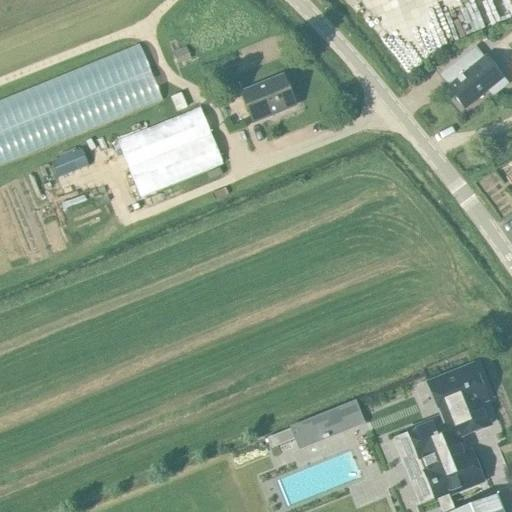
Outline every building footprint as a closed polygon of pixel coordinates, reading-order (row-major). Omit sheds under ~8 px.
[(21,42),(0,52),(0,59),(5,71),(29,59),(21,42)] [(149,46),(0,97),(0,160),(168,103),(149,46)] [(474,48),(440,76),(448,86),(447,88),(465,109),(486,92),(490,97),(508,83),(497,69),(487,57),(483,60),(474,48)] [(252,122),(293,105),(282,76),(241,93),(252,122)] [(199,110),(120,142),(141,195),(220,163),(199,110)] [(58,179),(87,167),(81,151),(51,163),(58,179)] [(484,395),(475,371),(459,376),(455,374),(448,377),(446,381),(429,388),(440,418),(406,431),(416,458),(418,457),(424,471),(421,472),(431,499),(432,498),(436,511),(447,511),(441,495),(478,481),(469,454),(463,457),(456,438),(489,426),(478,397),(484,395)] [(366,425),(356,401),(293,427),(294,429),(298,439),(303,451),(366,425)] [(267,440),(272,450),(298,439),(294,429),(267,440)] [(456,511),(503,511),(497,496),(456,511)]
